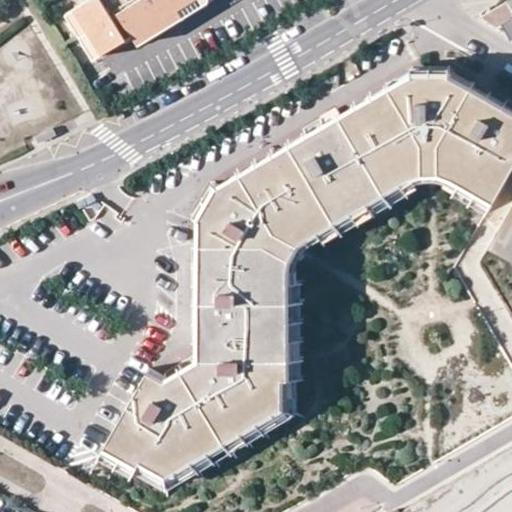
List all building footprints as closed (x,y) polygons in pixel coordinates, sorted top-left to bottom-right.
[(175,8),(188,0),(87,0),(75,7),(87,29),(99,51),(131,33),(149,23),(153,20),(175,8)] [(201,3),(199,0),(188,0),(175,8),(180,14),(190,9),(201,3)] [(511,0),(504,0),(494,6),(489,8),(491,13),(498,24),(505,20),(511,31),(511,0)] [(75,7),(67,12),(79,34),(87,29),(75,7)] [(180,14),(175,8),(153,20),(157,27),(180,14)] [(153,20),(149,23),(131,33),(136,40),(157,27),(153,20)] [(87,29),(79,34),(91,55),(99,51),(87,29)] [(219,183),(217,188),(200,216),(200,245),(200,297),(199,357),(166,376),(151,367),(103,450),(168,487),(298,412),(297,329),(297,260),(300,252),(307,246),(414,182),(426,178),(435,178),(445,181),(452,184),(490,207),(511,166),(511,107),(450,72),(414,71),(379,92),(337,116),(296,140),(253,164),(219,183)] [(511,214),(495,245),(511,254),(511,214)]
